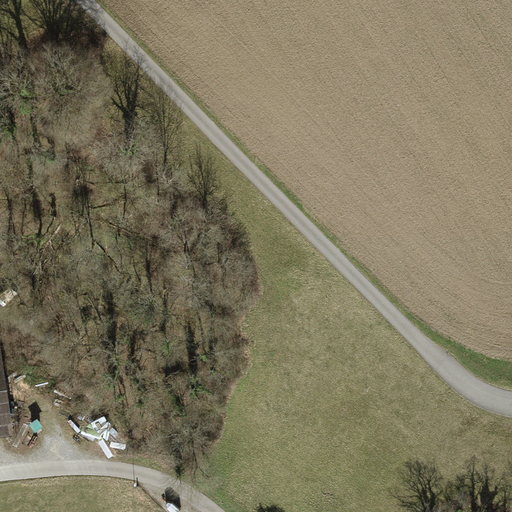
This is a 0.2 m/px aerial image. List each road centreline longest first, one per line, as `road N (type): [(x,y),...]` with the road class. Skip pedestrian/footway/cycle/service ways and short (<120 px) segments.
road 1 (unclassified): [(511,409),(456,383),(81,0)]
road 2 (unclassified): [(217,511),(171,483),(59,473),(0,481)]
